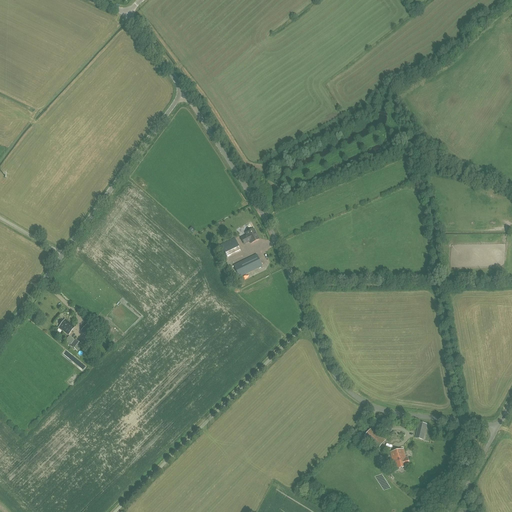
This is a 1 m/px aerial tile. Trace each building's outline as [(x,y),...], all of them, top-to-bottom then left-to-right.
[(245,234),(246,236),(241,238),(244,245),(250,242),(251,244),(260,239),(254,229),(245,234)] [(220,245),(225,255),(227,259),(241,252),(235,238),(220,245)] [(257,254),(234,266),(239,277),(262,266),(257,254)] [(68,335),(75,327),(65,320),(59,327),(68,335)] [(89,338),(97,329),(89,322),(81,331),(89,338)] [(76,341),(72,347),(78,351),(82,346),(76,341)] [(85,371),(88,365),(73,357),(72,359),(76,361),(74,365),(85,371)] [(416,438),(423,440),(427,425),(419,423),(416,438)] [(385,440),(371,429),(362,440),(376,451),(385,440)] [(408,466),(410,465),(408,458),(406,458),(403,449),(391,452),(395,470),(408,467),(408,466)]
